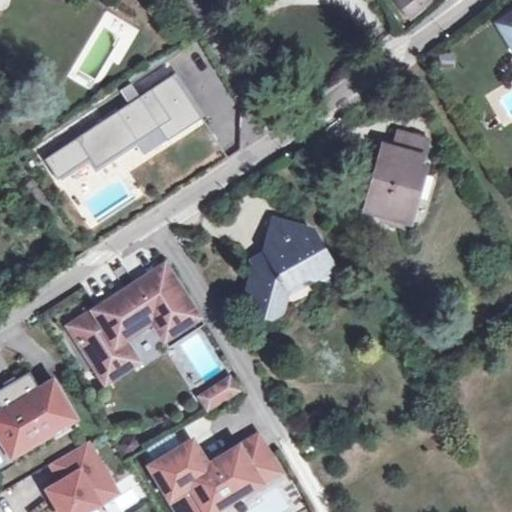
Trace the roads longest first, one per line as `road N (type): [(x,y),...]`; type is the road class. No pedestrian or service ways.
road 1 (residential): [(0,318),(471,0)]
road 2 (unknown): [(152,218),(237,351),(320,511)]
road 3 (track): [(401,53),(511,226)]
